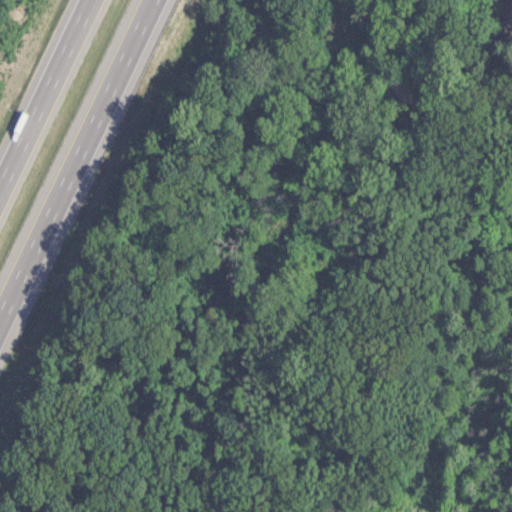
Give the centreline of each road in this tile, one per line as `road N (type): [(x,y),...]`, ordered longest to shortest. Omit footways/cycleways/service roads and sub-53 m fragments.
road 1 (motorway): [(0,305),(145,0)]
road 2 (residential): [(393,0),(379,58),(384,89),(420,114),(511,103)]
road 3 (motorway): [(79,0),(0,166)]
